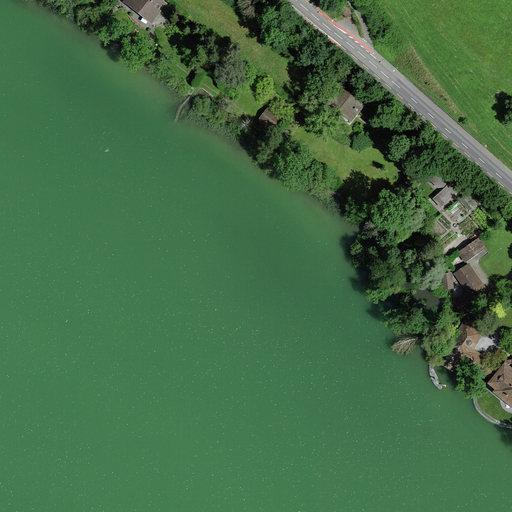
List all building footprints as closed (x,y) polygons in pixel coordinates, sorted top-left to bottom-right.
[(167,4),(162,0),(124,0),(123,2),(151,24),(167,4)] [(365,105),(340,86),(327,103),(352,122),(365,105)] [(283,120),(267,108),(259,119),(275,130),(283,120)] [(442,204),(458,189),(451,181),(435,196),(442,204)] [(458,247),(465,259),(488,245),(481,234),(458,247)] [(488,292),(469,263),(451,274),(463,293),(451,301),(462,318),(481,306),(478,301),(488,292)] [(482,335),(463,324),(440,362),(459,373),(482,335)] [(511,363),(509,362),(491,386),(511,401),(511,363)]
